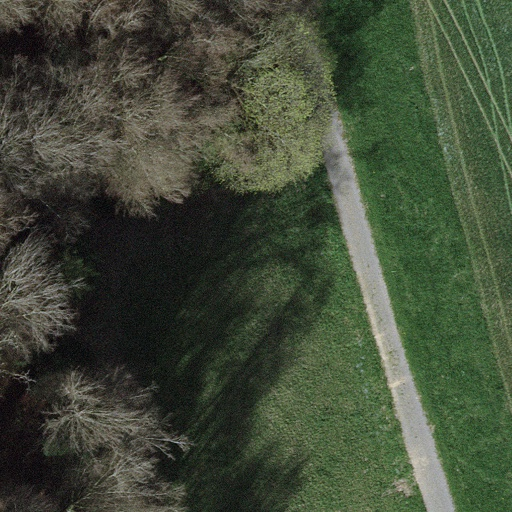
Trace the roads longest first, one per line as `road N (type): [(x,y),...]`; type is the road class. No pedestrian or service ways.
road 1 (track): [(388,319),(289,0)]
road 2 (track): [(388,319),(451,511)]
